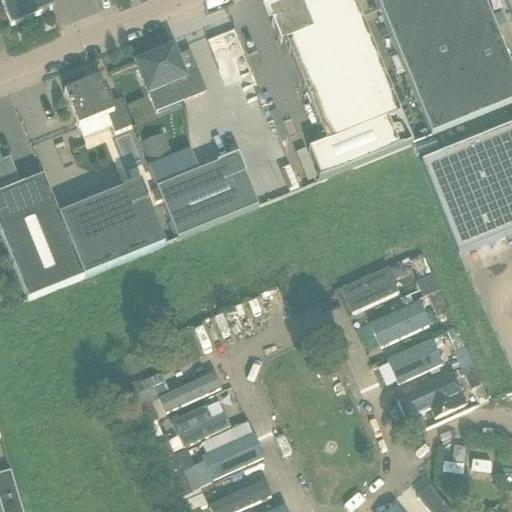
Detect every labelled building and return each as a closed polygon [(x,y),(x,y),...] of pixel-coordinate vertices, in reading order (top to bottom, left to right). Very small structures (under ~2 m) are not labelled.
[(46,0),(4,0),(0,2),(10,28),(51,12),(46,0)] [(279,47),(285,45),(326,148),(309,155),(321,185),(413,147),(401,117),(352,0),(313,0),(302,5),(299,0),(298,0),(277,9),(282,20),(271,25),(279,47)] [(373,0),(377,9),(430,140),(511,107),(511,76),(481,0),(373,0)] [(511,130),(421,168),(458,260),(511,238),(511,0),(502,0),(511,24),(511,130)] [(157,60),(136,68),(149,101),(155,116),(183,105),(206,95),(197,73),(183,79),(175,61),(176,60),(173,51),(156,58),(157,60)] [(99,81),(64,95),(78,130),(83,141),(111,130),(114,137),(131,130),(130,127),(123,112),(120,103),(114,105),(110,95),(106,97),(99,81)] [(152,142),(142,146),(150,168),(161,163),(152,142)] [(243,176),(245,175),(237,158),(216,166),(217,168),(156,193),(177,243),(258,211),(243,176)] [(0,188),(14,183),(18,181),(11,165),(7,166),(3,167),(0,159),(0,188)] [(0,237),(27,304),(84,281),(59,219),(43,180),(24,188),(24,187),(0,196),(0,237)] [(84,281),(165,248),(146,203),(147,203),(140,185),(123,192),(124,193),(59,219),(84,281)] [(431,278),(422,259),(412,264),(421,283),(430,279),(431,278)] [(401,267),(390,272),(395,283),(399,281),(401,281),(402,280),(404,273),(401,267)] [(388,272),(337,290),(347,318),(398,300),(388,272)] [(421,283),(411,288),(419,304),(437,296),(439,295),(431,278),(430,279),(421,283)] [(448,316),(439,297),(428,302),(437,322),(448,316)] [(399,331),(404,342),(424,334),(419,322),(427,319),(422,305),(373,327),(379,340),(399,331)] [(464,352),(455,333),(444,338),(454,357),(464,352)] [(435,344),(389,365),(401,390),(447,369),(435,344)] [(463,353),(454,357),(461,373),(470,369),(463,353)] [(480,388),(471,368),(470,369),(461,373),(470,393),(480,388)] [(156,402),(164,418),(221,392),(213,376),(156,402)] [(408,398),(416,415),(464,393),(457,377),(408,398)] [(159,378),(130,392),(136,406),(147,401),(149,404),(167,395),(159,378)] [(480,390),(471,394),(478,409),(486,405),(486,404),(480,390)] [(156,420),(147,401),(136,406),(145,425),(154,421),(156,420)] [(182,453),(229,432),(223,420),(212,425),(205,412),(171,426),(182,453)] [(154,421),(145,425),(153,442),(162,438),(156,424),(154,421)] [(173,458),(164,437),(162,438),(153,442),(162,462),(173,458)] [(203,461),(214,486),(267,462),(256,438),(203,461)] [(173,458),(162,462),(170,479),(181,474),(173,457),(173,458)] [(190,494),(181,474),(170,479),(179,499),(190,494)] [(0,478),(0,511),(20,511),(10,476),(0,478)] [(208,509),(209,511),(244,511),(273,499),(265,483),(208,509)] [(447,511),(428,489),(415,500),(425,511),(447,511)] [(190,494),(179,499),(185,511),(194,511),(198,510),(198,511),(199,511),(206,509),(198,490),(190,494)]
